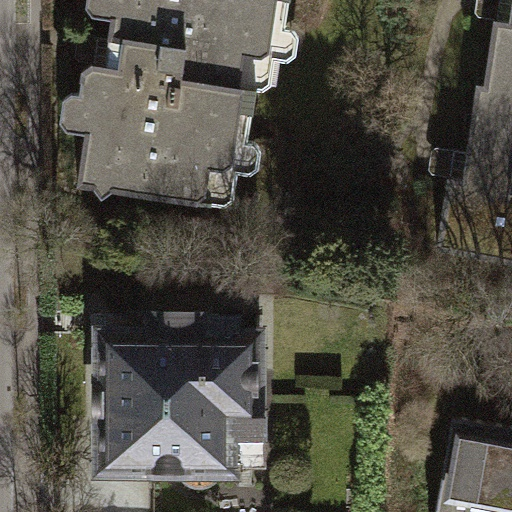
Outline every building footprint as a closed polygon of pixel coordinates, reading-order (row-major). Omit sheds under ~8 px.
[(175,78),(247,90),(258,20),(287,24),(290,0),(113,0),(109,34),(180,45),(175,78)] [(511,0),(495,0),(482,84),(511,89),(511,0)] [(180,45),(109,34),(98,32),(93,57),(78,64),(75,90),(90,95),(75,180),(211,202),(222,132),(246,136),(254,91),(247,90),(175,78),(180,45)] [(511,89),(482,84),(472,83),(461,151),(447,148),(431,246),(511,258),(511,89)] [(89,329),(92,461),(251,458),(248,326),(89,329)] [(511,511),(511,422),(457,413),(439,511),(511,511)]
